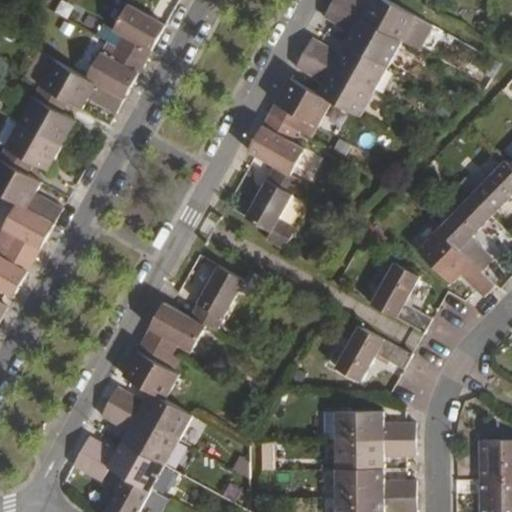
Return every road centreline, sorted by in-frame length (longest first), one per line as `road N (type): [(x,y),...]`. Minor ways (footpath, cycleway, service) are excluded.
road 1 (residential): [(35,502),(309,0)]
road 2 (residential): [(210,0),(0,359)]
road 3 (residential): [(440,511),(438,427),(448,392),(511,312)]
